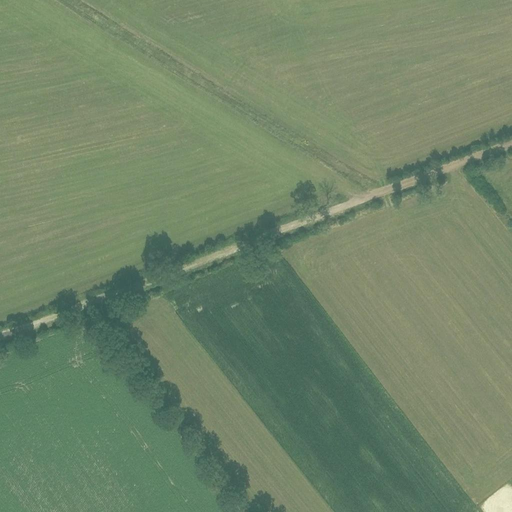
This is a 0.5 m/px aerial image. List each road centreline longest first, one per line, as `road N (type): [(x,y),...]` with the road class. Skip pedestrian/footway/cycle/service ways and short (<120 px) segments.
road 1 (track): [(375,194),(0,338)]
road 2 (track): [(375,194),(66,0)]
road 3 (track): [(511,141),(375,194)]
